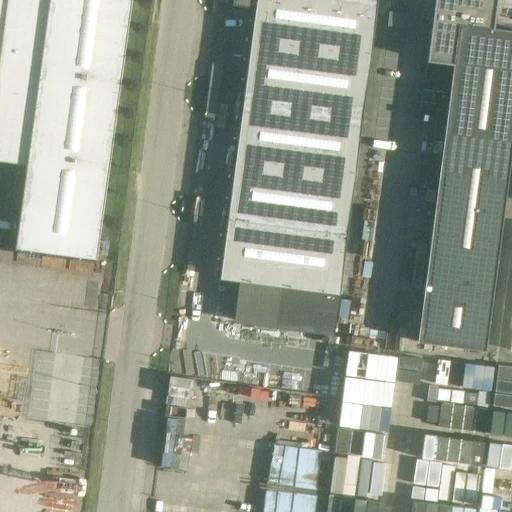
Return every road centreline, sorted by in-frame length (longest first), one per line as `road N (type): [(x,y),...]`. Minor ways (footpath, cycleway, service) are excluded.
road 1 (unclassified): [(113,511),(180,0)]
road 2 (unknown): [(403,0),(369,322)]
